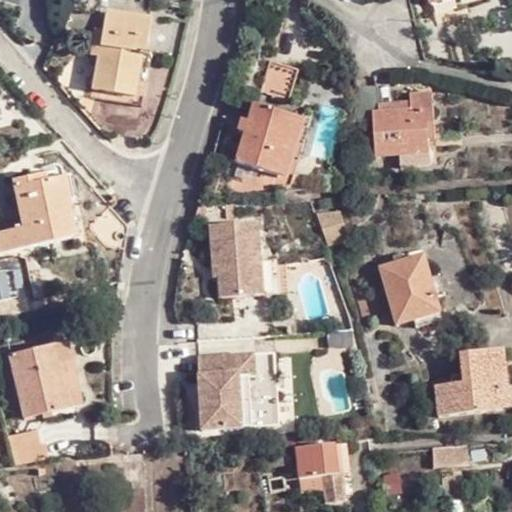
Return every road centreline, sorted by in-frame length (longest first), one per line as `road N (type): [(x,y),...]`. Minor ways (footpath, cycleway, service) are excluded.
road 1 (residential): [(158,197),(143,300),(146,437)]
road 2 (residential): [(158,197),(95,159),(0,46)]
road 3 (residential): [(212,0),(158,197)]
road 4 (residential): [(379,447),(511,436)]
